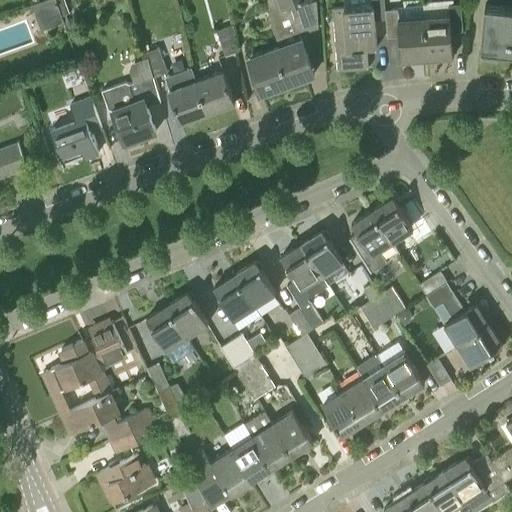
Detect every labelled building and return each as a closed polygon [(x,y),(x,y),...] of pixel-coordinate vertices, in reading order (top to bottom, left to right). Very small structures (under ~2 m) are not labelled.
[(41,29),(64,21),(56,0),(44,0),(32,4),(41,29)] [(56,0),(64,21),(67,30),(72,28),(66,14),(70,13),(65,0),(56,0)] [(279,46),(275,48),(288,83),(314,73),(300,34),(318,27),(317,0),(308,4),(307,1),(308,0),(267,0),(267,1),(270,10),(268,11),(270,16),(269,17),(279,46)] [(338,70),(364,68),(363,49),(378,48),(374,7),(372,7),(371,0),(343,0),(344,6),(333,7),(338,70)] [(511,6),(485,3),(481,47),(511,50),(511,6)] [(449,13),(424,15),(428,58),(452,56),(452,57),(453,57),(451,31),(463,30),(461,4),(449,4),(449,13)] [(402,60),(428,58),(424,15),(398,17),(398,8),(386,9),(388,36),(399,35),(401,61),(403,61),(402,60)] [(233,24),(217,30),(225,55),(238,50),(233,24)] [(167,71),(158,47),(146,52),(148,57),(153,77),(167,71)] [(262,92),(288,83),(275,48),(248,58),(262,92)] [(112,110),(124,142),(156,131),(147,107),(161,102),(153,77),(148,57),(132,63),(130,69),(134,82),(130,83),(125,81),(102,90),(109,107),(112,110)] [(224,70),(196,80),(207,112),(235,102),(224,70)] [(180,122),(207,112),(196,80),(168,90),(180,122)] [(85,156),(98,151),(91,131),(102,127),(91,97),(71,104),(76,120),(52,129),(63,161),(84,154),(85,156)] [(0,149),(0,165),(2,169),(4,175),(28,166),(19,143),(0,149)] [(372,209),(392,241),(413,227),(393,196),(372,209)] [(379,249),(392,241),(372,209),(352,222),(358,232),(351,237),(351,236),(350,237),(371,271),(373,270),(372,269),(386,260),(379,249)] [(302,242),(323,273),(343,260),(323,229),(302,242)] [(302,242),(281,255),(301,287),(323,273),(302,242)] [(255,260),(234,273),(255,304),(275,291),(255,260)] [(426,294),(447,280),(440,269),(419,283),(426,294)] [(234,318),(255,304),(234,273),(214,286),(234,318)] [(454,291),(453,289),(447,280),(426,294),(432,304),(441,299),(454,291)] [(392,285),(382,291),(396,312),(405,306),(392,285)] [(167,304),(187,336),(208,322),(188,291),(167,304)] [(396,312),(382,291),(371,299),(385,319),(396,312)] [(476,303),(466,309),(454,291),(441,299),(452,318),(445,322),(458,344),(489,323),(476,303)] [(385,319),(371,299),(361,305),(374,326),(385,319)] [(310,301),(299,307),(313,327),(323,321),(310,301)] [(166,349),(187,336),(167,304),(146,317),(166,349)] [(290,313),(302,335),(307,331),(313,327),(299,307),(290,313)] [(96,397),(110,391),(111,391),(96,358),(102,355),(105,362),(127,352),(112,320),(90,330),(97,346),(87,350),(82,338),(62,348),(67,360),(51,367),(61,388),(53,392),(62,413),(72,409),(71,408),(63,389),(87,378),(96,397)] [(458,344),(471,365),(502,344),(489,323),(458,344)] [(241,331),(231,338),(244,360),(255,353),(241,331)] [(307,331),(302,335),(285,345),(292,356),(313,342),(307,331)] [(244,360),(231,338),(220,345),(233,366),(244,360)] [(313,342),(292,356),(299,366),(320,352),(313,342)] [(404,395),(425,382),(404,350),(384,363),(383,364),(404,395)] [(320,352),(299,366),(306,377),(327,363),(320,352)] [(262,363),(255,353),(244,360),(233,366),(240,377),(262,363)] [(384,408),(404,395),(383,364),(384,363),(378,354),(376,354),(376,353),(358,364),(359,365),(357,367),(363,377),(364,376),(384,408)] [(440,385),(451,378),(438,356),(428,363),(440,385)] [(178,382),(170,385),(159,361),(147,366),(158,390),(168,413),(180,408),(180,406),(189,401),(178,382)] [(262,363),(240,377),(246,387),(268,373),(262,363)] [(268,373),(246,387),(254,398),(275,385),(268,373)] [(344,389),(364,421),(384,408),(364,376),(363,377),(344,389)] [(323,403),(342,434),(364,421),(344,389),(323,403)] [(119,412),(110,391),(96,397),(71,408),(72,409),(62,413),(63,414),(64,413),(73,433),(119,412)] [(116,421),(122,435),(152,420),(147,407),(116,421)] [(180,408),(168,413),(179,436),(191,431),(180,408)] [(273,421),(293,454),(313,441),(293,409),(273,421)] [(245,423),(252,435),(272,467),(293,454),(273,421),(272,422),(265,410),(245,423)] [(152,420),(122,435),(113,439),(118,450),(158,432),(152,420)] [(232,448),(252,480),(272,467),(252,435),(232,448)] [(511,446),(491,460),(497,470),(511,460),(511,446)] [(252,480),(232,448),(211,461),(203,449),(188,459),(207,501),(228,488),(231,493),(252,480)] [(137,453),(99,471),(105,484),(109,481),(117,498),(154,482),(145,463),(143,465),(137,453)] [(473,511),(510,490),(504,481),(498,470),(497,470),(491,460),(476,470),(466,455),(445,469),(465,500),(473,511)] [(511,460),(497,470),(498,470),(504,481),(511,476),(511,460)] [(425,481),(444,511),(446,511),(465,500),(445,469),(425,481)] [(404,494),(415,511),(444,511),(425,481),(404,494)] [(386,511),(415,511),(404,494),(384,507),(386,511)] [(182,511),(208,511),(202,499),(181,509),(182,511)]
